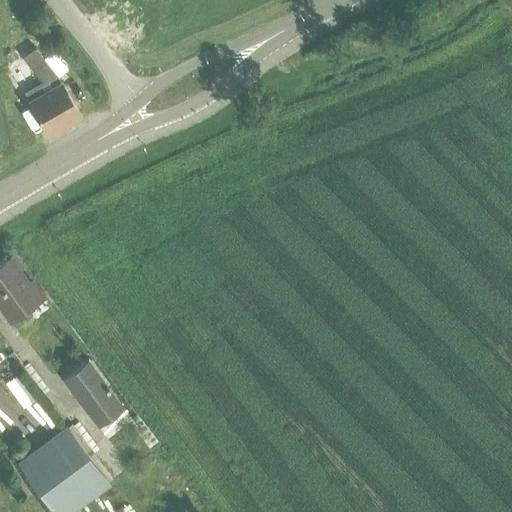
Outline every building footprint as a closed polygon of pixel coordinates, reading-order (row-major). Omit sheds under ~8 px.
[(49,133),(80,114),(63,84),(34,49),(24,57),(42,81),(25,92),(49,133)] [(0,304),(11,320),(43,297),(32,282),(28,284),(9,258),(0,265),(0,304)] [(76,391),(100,423),(128,403),(93,356),(65,376),(76,391)] [(128,403),(100,423),(109,435),(137,415),(128,403)] [(57,511),(69,511),(109,482),(66,426),(20,462),(57,511)] [(142,511),(138,502),(130,505),(132,511),(142,511)]
